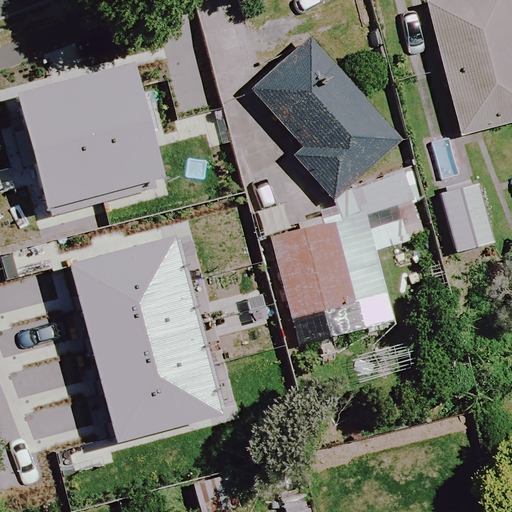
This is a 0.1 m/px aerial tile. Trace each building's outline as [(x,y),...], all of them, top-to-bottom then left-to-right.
[(452,140),(511,124),(511,38),(502,0),(428,0),(417,3),(452,140)] [(323,203),(391,148),(302,37),(241,86),(293,150),(285,156),(323,203)] [(67,153),(100,191),(90,199),(111,223),(120,216),(169,272),(234,216),(132,98),(67,153)] [(382,214),(388,234),(415,226),(401,175),(346,190),(354,219),(266,242),(287,323),(380,300),(360,220),(382,214)] [(511,179),(503,183),(511,207),(511,179)] [(485,247),(470,189),(435,198),(450,256),(485,247)] [(48,249),(54,242),(0,192),(0,319),(13,332),(71,270),(48,249)] [(173,393),(150,333),(116,346),(139,407),(173,393)] [(0,445),(30,434),(8,375),(0,377),(0,445)] [(511,440),(511,402),(483,410),(491,446),(511,440)] [(233,511),(235,511),(228,480),(186,489),(190,511),(233,511)]
